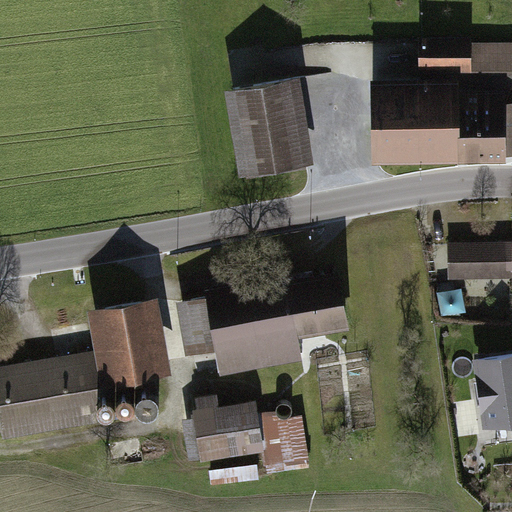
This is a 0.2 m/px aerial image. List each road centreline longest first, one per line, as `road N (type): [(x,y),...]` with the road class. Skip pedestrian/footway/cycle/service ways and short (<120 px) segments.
road 1 (tertiary): [(0,265),(455,186),(511,183)]
road 2 (track): [(0,452),(164,424),(177,389),(153,241)]
road 3 (track): [(159,282),(309,255),(341,228),(351,207)]
